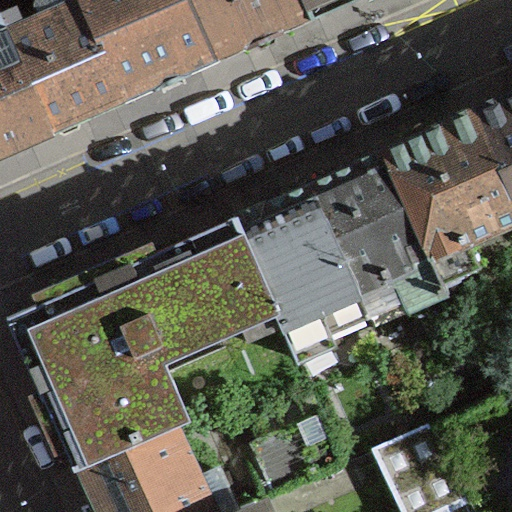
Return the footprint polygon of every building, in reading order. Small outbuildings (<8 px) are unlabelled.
[(125,100),(81,0),(77,0),(22,24),(19,16),(15,7),(14,4),(13,5),(14,6),(0,12),(0,13),(6,27),(19,57),(52,132),(125,100)] [(81,0),(125,100),(218,59),(192,0),(81,0)] [(304,0),(192,0),(218,59),(312,18),(304,0)] [(304,0),(312,18),(353,0),(304,0)] [(0,29),(6,27),(0,13),(0,12),(14,6),(13,5),(2,10),(0,10),(0,29)] [(0,154),(52,132),(19,57),(17,58),(0,65),(0,154)] [(511,94),(506,97),(476,110),(511,192),(511,94)] [(422,237),(429,253),(446,291),(449,290),(445,282),(455,277),(481,266),(470,240),(511,220),(511,192),(476,110),(475,108),(446,121),(446,123),(384,150),(422,237)] [(422,237),(384,150),(383,148),(354,161),(355,163),(312,182),(312,181),(310,182),(310,183),(368,316),(397,302),(398,303),(407,299),(411,306),(446,291),(429,253),(422,237)] [(339,329),(339,328),(368,316),(310,183),(310,182),(307,183),(307,184),(265,202),(264,200),(235,213),(236,215),(274,303),(278,311),(281,319),(282,321),(298,356),(333,340),(329,333),(339,329)] [(165,360),(242,326),(278,311),(274,303),(236,215),(227,219),(157,250),(133,260),(128,249),(56,281),(60,292),(37,302),(6,316),(38,388),(42,398),(44,397),(49,409),(38,414),(55,452),(65,447),(66,447),(74,465),(175,421),(189,414),(165,360)] [(501,392),(511,387),(511,360),(491,369),(501,392)] [(511,511),(511,387),(501,392),(492,396),(431,423),(432,425),(465,495),(473,511),(511,511)] [(321,409),(320,409),(251,441),(274,491),(342,460),(321,409)] [(175,421),(74,465),(95,511),(217,511),(199,474),(175,421)] [(429,511),(461,497),(463,496),(465,495),(432,425),(431,423),(429,424),(428,422),(417,427),(373,446),(404,511),(429,511)] [(473,511),(465,495),(463,496),(461,497),(429,511),(473,511)] [(261,511),(257,502),(256,500),(250,502),(237,508),(227,511),(261,511)]
